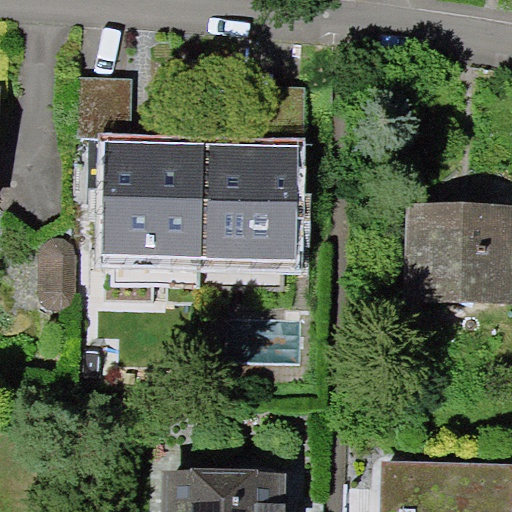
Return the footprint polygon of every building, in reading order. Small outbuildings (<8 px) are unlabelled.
[(73,85),(72,145),(125,146),(125,86),(73,85)] [(249,89),(248,149),(300,150),(301,90),(249,89)] [(99,258),(193,260),(194,162),(100,161),(99,258)] [(193,260),(288,260),(289,163),(194,162),(193,260)] [(412,223),(410,300),(499,302),(501,225),(412,223)] [(504,511),(505,476),(394,475),(393,511),(504,511)] [(271,511),(272,486),(164,484),(163,511),(271,511)]
